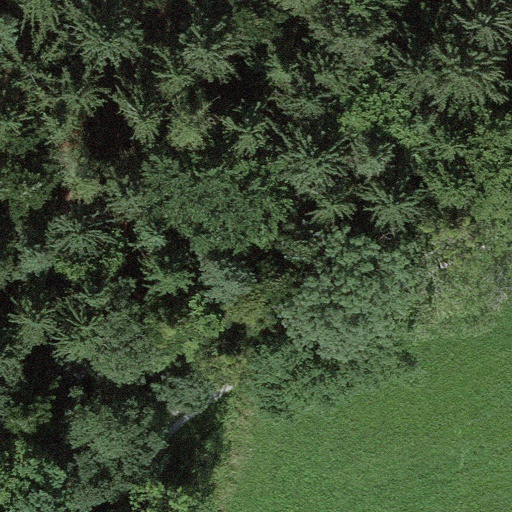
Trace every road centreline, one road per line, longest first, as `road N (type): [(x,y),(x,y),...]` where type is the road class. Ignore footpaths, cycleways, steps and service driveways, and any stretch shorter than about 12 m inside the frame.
road 1 (track): [(77,511),(187,398),(511,233)]
road 2 (track): [(298,0),(205,242),(187,398)]
